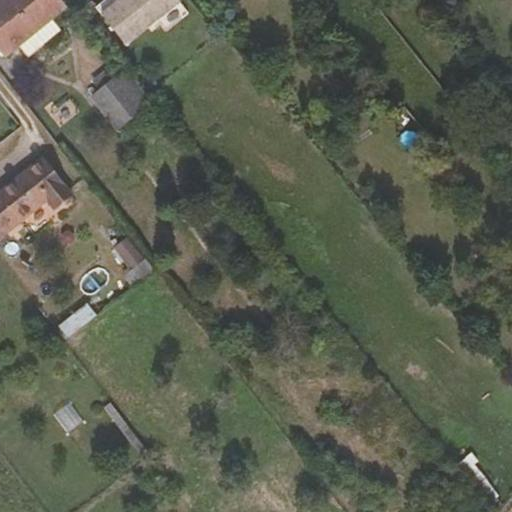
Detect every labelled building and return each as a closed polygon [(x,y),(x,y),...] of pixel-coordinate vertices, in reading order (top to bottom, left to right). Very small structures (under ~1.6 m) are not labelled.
[(3,0),(0,3),(0,52),(5,59),(64,11),(55,0),(3,0)] [(172,0),(120,0),(98,17),(123,48),(177,6),(172,0)] [(93,87),(98,93),(115,79),(111,73),(93,87)] [(144,109),(118,76),(115,79),(98,93),(89,99),(115,132),(144,109)] [(0,197),(0,230),(2,233),(4,237),(48,203),(55,213),(72,200),(43,163),(0,197)]
